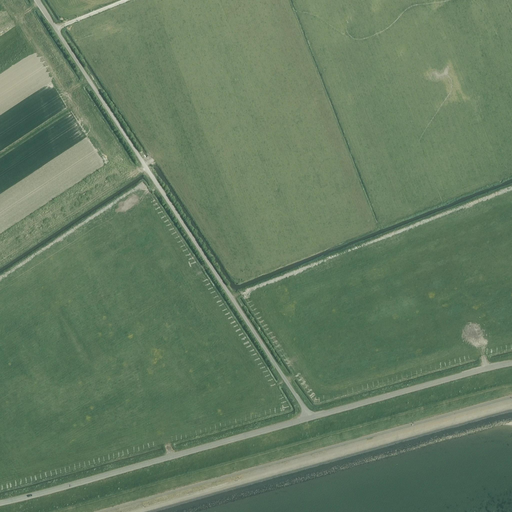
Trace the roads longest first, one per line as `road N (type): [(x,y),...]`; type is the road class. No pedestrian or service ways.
road 1 (unclassified): [(308,417),(36,0)]
road 2 (unclassified): [(0,501),(308,417)]
road 3 (unclassified): [(308,417),(511,363)]
